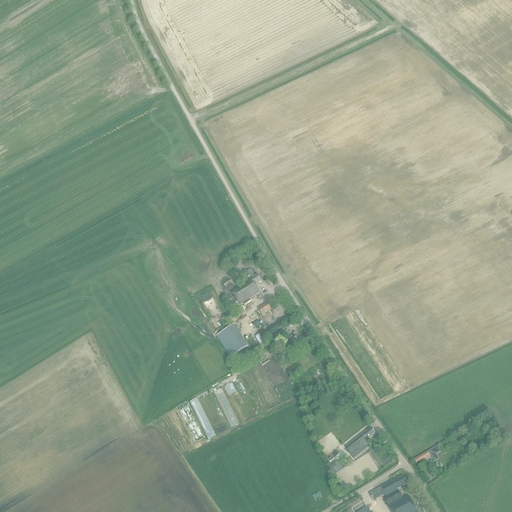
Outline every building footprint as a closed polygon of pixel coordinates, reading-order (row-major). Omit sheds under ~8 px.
[(250,270),(247,271),(246,270),(242,272),(244,274),(245,273),(248,277),(249,279),(244,282),(231,291),(240,304),(260,292),(256,285),(262,281),(257,274),(254,276),(250,270)] [(207,310),(214,306),(211,301),(204,305),(207,310)] [(262,315),(267,312),(271,309),(267,303),(258,309),(262,315)] [(234,325),(216,336),(231,358),(248,347),(234,325)] [(278,346),(276,343),(290,334),(287,330),(282,334),(269,343),(274,349),(278,346)] [(295,332),(292,334),(293,335),(289,337),(292,341),(292,340),(297,347),(303,343),(298,336),(295,332)] [(260,345),(265,342),(260,334),(255,337),(260,345)] [(198,402),(190,405),(207,443),(215,440),(198,402)] [(365,440),(371,436),(375,433),(371,428),(344,447),(352,458),(369,446),(365,440)] [(434,463),(441,459),(438,453),(435,454),(433,449),(418,457),(414,460),(416,464),(421,462),(424,460),(425,461),(431,458),(434,463)] [(392,480),(369,493),(371,497),(372,499),(384,493),(386,497),(383,499),(388,506),(398,500),(402,498),(398,490),(397,489),(403,486),(407,484),(403,476),(393,481),(392,480)] [(389,507),(391,511),(417,511),(409,496),(404,498),(389,507)]
